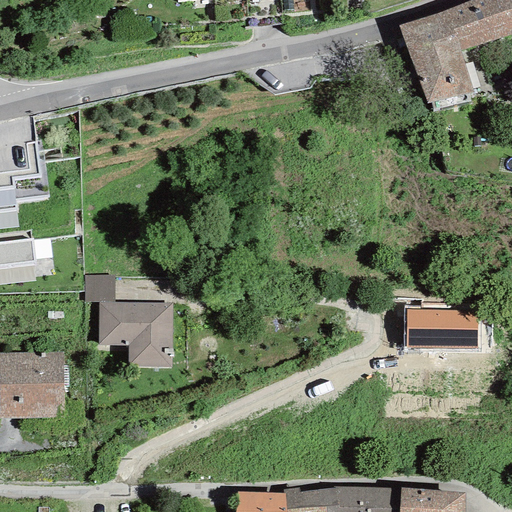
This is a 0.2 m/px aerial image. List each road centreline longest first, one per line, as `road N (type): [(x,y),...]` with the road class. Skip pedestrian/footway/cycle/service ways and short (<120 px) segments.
road 1 (residential): [(0,489),(400,483),(476,492),(503,511)]
road 2 (residential): [(0,112),(362,32),(453,0)]
